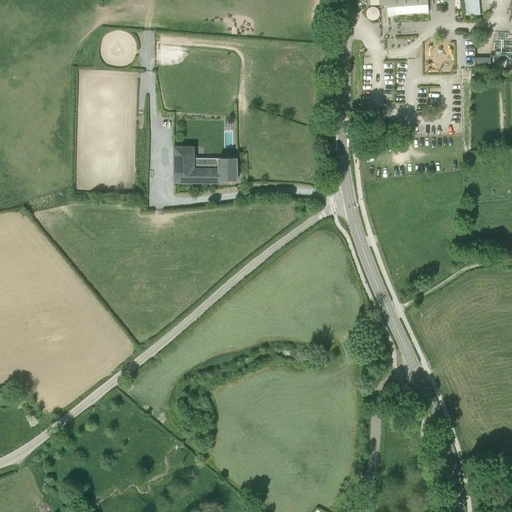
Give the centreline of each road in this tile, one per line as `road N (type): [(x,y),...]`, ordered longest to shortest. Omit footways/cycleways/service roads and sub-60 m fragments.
road 1 (unclassified): [(0,463),(110,384),(259,259),(349,202)]
road 2 (tertiary): [(349,202),(345,0)]
road 3 (tertiary): [(415,368),(349,202)]
road 4 (residential): [(360,511),(380,390),(415,368)]
road 5 (tertiary): [(458,511),(449,457),(415,368)]
